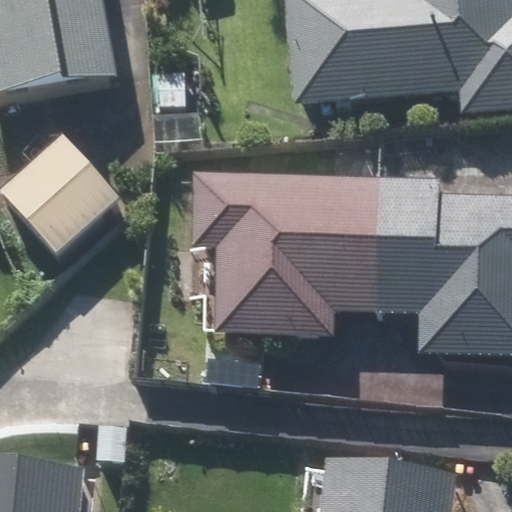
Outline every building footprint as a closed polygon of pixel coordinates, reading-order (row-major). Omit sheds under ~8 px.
[(99,0),(0,0),(0,114),(116,94),(99,0)] [(511,0),(282,0),(285,116),(454,113),(454,129),(511,127),(511,0)] [(118,218),(57,151),(0,201),(0,219),(52,277),(118,218)] [(511,177),(460,175),(459,208),(189,195),(185,269),(212,270),(208,351),(332,357),(334,331),(419,336),(418,364),(511,369),(511,177)] [(0,511),(73,511),(76,479),(0,474),(0,511)] [(315,511),(452,511),(454,492),(317,482),(315,511)]
